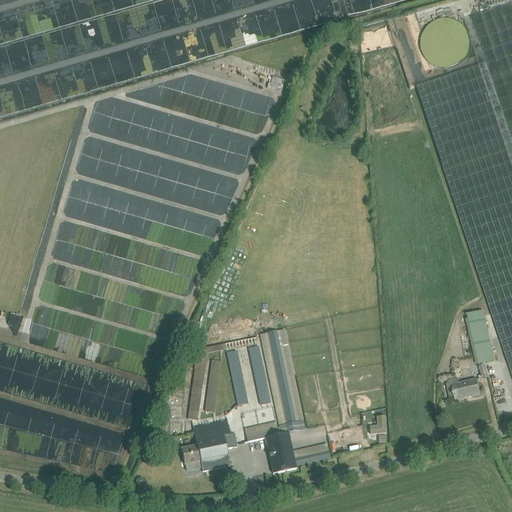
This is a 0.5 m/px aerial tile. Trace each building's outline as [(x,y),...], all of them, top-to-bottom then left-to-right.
[(467,315),(479,366),(495,361),(484,312),(467,315)] [(284,330),(260,335),(282,435),(289,433),(305,430),(284,330)] [(485,366),(479,368),(482,380),(488,379),(485,366)] [(449,397),(453,396),(453,397),(454,397),(455,401),(480,395),(476,380),(459,384),(458,379),(446,382),(449,397)] [(370,435),(386,434),(385,418),(377,418),(378,427),(370,428),(370,435)] [(192,429),(195,443),(224,437),(227,450),(237,448),(234,435),(229,436),(226,422),(192,429)] [(296,469),(289,434),(289,433),(282,435),(265,438),(273,474),(296,469)] [(224,437),(195,443),(196,448),(182,451),(185,466),(200,463),(202,473),(230,467),(227,450),(224,437)] [(136,481),(136,484),(138,487),(141,488),(144,486),(145,482),(143,479),(139,479),(136,481)]
